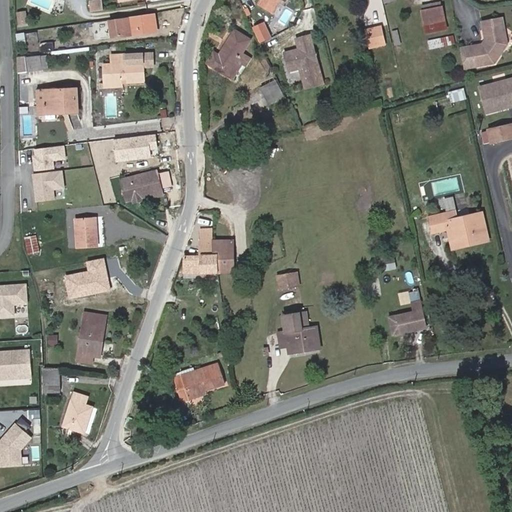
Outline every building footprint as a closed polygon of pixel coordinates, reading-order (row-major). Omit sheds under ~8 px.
[(165,0),(116,0),(118,8),(150,4),(151,9),(167,6),(165,0)] [(284,0),(250,0),(251,0),(259,5),(255,12),(269,21),(273,15),(275,16),(284,0)] [(105,16),(104,6),(92,8),(93,17),(105,16)] [(449,28),(446,14),(427,19),(425,19),(426,22),(427,29),(428,32),(449,28)] [(259,41),(271,38),(266,21),(254,25),(259,41)] [(153,22),(109,28),(112,46),(156,40),(153,22)] [(487,50),(461,55),(465,75),(495,69),(507,51),(503,48),(502,42),(505,37),(502,23),(482,27),(487,50)] [(379,33),(366,36),(369,53),(384,51),(379,33)] [(455,34),(429,39),(431,48),(456,43),(455,34)] [(108,36),(92,39),(93,49),(110,46),(108,36)] [(239,71),(240,72),(243,73),(248,65),(239,59),(246,46),(233,37),(217,61),(211,58),(205,69),(226,83),(236,65),(240,67),(239,71)] [(295,59),(294,57),(293,57),(298,76),(300,75),(306,95),(324,90),(311,42),(296,46),(299,55),(300,58),(295,59)] [(290,78),(298,76),(293,57),(285,60),(290,78)] [(272,84),(267,60),(262,62),(268,75),(272,84)] [(155,61),(113,64),(113,75),(105,75),(107,95),(123,94),(122,85),(129,85),(129,93),(147,92),(146,77),(156,76),(155,61)] [(20,64),(19,81),(43,78),(41,62),(20,64)] [(268,75),(262,62),(256,65),(261,77),(268,75)] [(281,105),(272,84),(273,89),(278,107),(281,105)] [(511,85),(482,94),(488,116),(511,109),(511,85)] [(278,107),(273,89),(258,95),(266,112),(278,107)] [(77,124),(76,99),(36,100),(37,120),(54,119),(55,124),(77,124)] [(511,109),(488,116),(489,119),(511,112),(511,109)] [(511,132),(489,138),(493,149),(511,144),(511,132)] [(112,139),(116,162),(160,156),(157,133),(112,139)] [(55,169),(55,158),(67,158),(67,146),(34,145),(34,169),(55,169)] [(162,182),(165,200),(182,195),(174,159),(159,163),(161,175),(162,182)] [(35,200),(56,200),(56,188),(66,188),(65,170),(33,171),(35,200)] [(127,211),(165,200),(162,182),(145,186),(143,184),(122,189),(127,211)] [(451,222),(453,232),(472,228),(471,224),(461,226),(459,220),(451,222)] [(472,228),(453,232),(455,239),(458,258),(468,256),(466,250),(477,247),(479,252),(490,249),(481,221),(471,224),(472,228)] [(453,232),(451,222),(439,226),(443,237),(450,234),(452,240),(458,258),(455,239),(453,232)] [(96,224),(74,226),(75,258),(97,256),(96,224)] [(437,245),(452,240),(450,234),(443,237),(439,226),(430,228),(437,245)] [(185,259),(187,276),(234,271),(231,240),(211,241),(210,232),(199,233),(202,258),(185,259)] [(27,252),(39,251),(38,235),(26,236),(27,252)] [(161,235),(151,237),(154,256),(163,255),(161,235)] [(466,250),(468,256),(479,252),(477,247),(466,250)] [(125,252),(117,253),(120,267),(133,265),(131,252),(131,251),(130,251),(125,252)] [(296,278),(275,282),(278,293),(298,290),(296,278)] [(25,309),(24,290),(0,291),(0,321),(12,321),(12,310),(25,309)] [(306,318),(300,319),(303,334),(310,333),(306,318)] [(419,328),(401,332),(406,349),(431,343),(425,318),(417,319),(419,328)] [(320,352),(316,331),(310,333),(303,334),(300,319),(285,322),(287,336),(289,351),(290,353),(303,351),(304,355),(320,352)] [(74,360),(89,362),(93,363),(95,348),(99,348),(101,332),(78,329),(74,360)] [(280,352),(289,351),(287,336),(278,338),(280,352)] [(226,352),(214,356),(216,361),(227,357),(226,352)] [(0,380),(28,378),(26,355),(0,357),(0,380)] [(88,370),(89,362),(74,360),(73,367),(88,370)] [(188,401),(190,400),(189,397),(204,392),(223,386),(217,367),(175,381),(182,404),(188,401)] [(43,372),(44,398),(53,398),(53,374),(43,372)] [(82,403),(68,399),(56,439),(58,443),(64,445),(66,443),(68,435),(80,439),(87,414),(80,411),(82,403)] [(18,456),(29,444),(13,430),(3,441),(4,442),(2,445),(1,444),(0,445),(0,471),(19,470),(18,456)]
